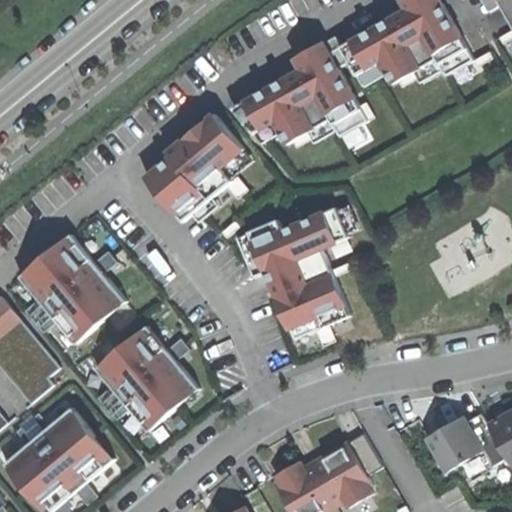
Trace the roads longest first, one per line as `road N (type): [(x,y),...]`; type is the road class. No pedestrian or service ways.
road 1 (residential): [(511,353),(357,382),(275,409),(146,511)]
road 2 (secondary): [(0,117),(142,0)]
